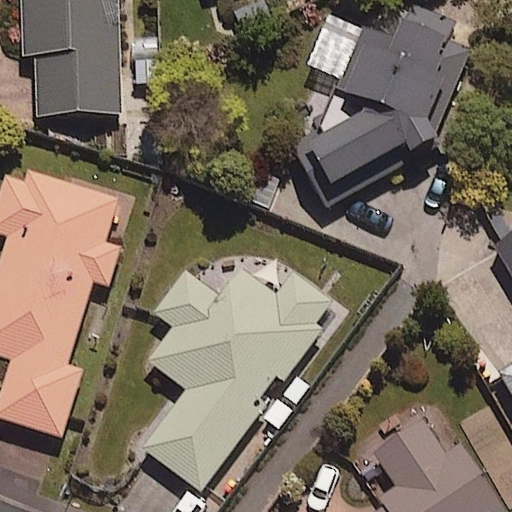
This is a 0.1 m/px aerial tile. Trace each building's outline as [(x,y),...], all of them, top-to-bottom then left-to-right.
[(120,0),(21,0),(23,60),(42,59),(44,124),(124,122),(120,0)] [(494,19),(456,0),(442,0),(434,18),(419,11),(402,46),(372,32),(341,96),(386,118),(303,168),(326,207),(411,155),(422,163),(443,150),(440,131),(494,19)] [(15,172),(0,220),(0,238),(14,242),(0,286),(0,360),(17,366),(0,421),(0,423),(66,444),(86,378),(71,373),(97,289),(112,293),(125,254),(109,249),(123,206),(15,172)] [(511,249),(502,256),(511,274),(511,376),(505,380),(511,391),(511,249)] [(344,311),(299,278),(281,303),(247,278),(226,306),(190,280),(160,320),(180,334),(155,368),(193,396),(149,456),(206,498),(344,311)] [(450,459),(430,429),(381,462),(409,502),(394,511),(505,511),(463,450),(450,459)]
